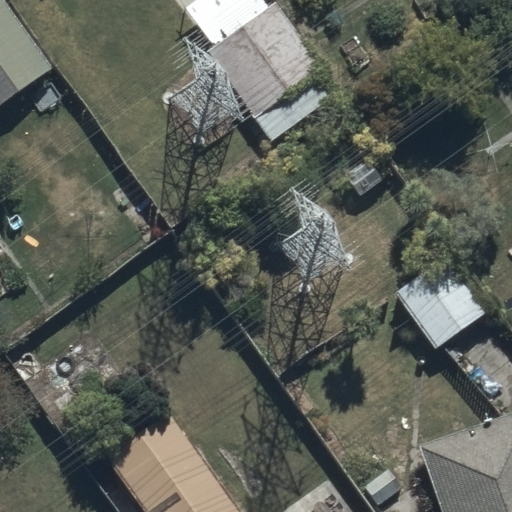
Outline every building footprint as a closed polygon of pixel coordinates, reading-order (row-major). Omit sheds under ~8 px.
[(0,0),(0,100),(54,61),(8,0),(0,0)] [(273,0),(269,4),(265,0),(188,0),(180,6),(277,133),(335,88),(319,67),(324,63),(275,0),(273,0)] [(449,249),(392,285),(432,346),(488,310),(449,249)] [(244,511),(169,405),(105,451),(148,511),(244,511)] [(511,511),(511,407),(419,442),(444,511),(511,511)]
